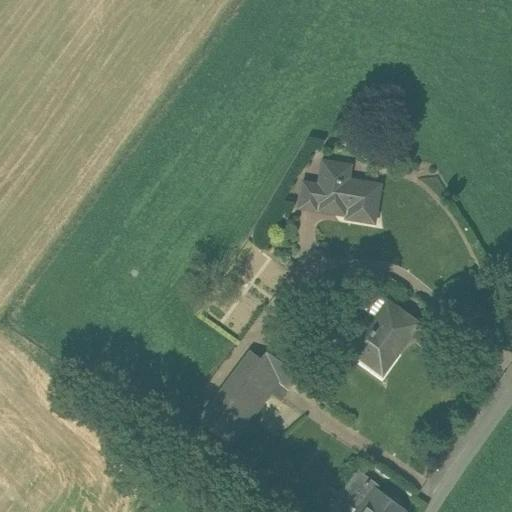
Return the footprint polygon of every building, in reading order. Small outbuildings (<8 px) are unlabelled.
[(351,164),(321,159),(317,183),(302,180),(298,207),(316,210),(317,203),(375,212),(376,212),(380,183),(348,178),(348,177),(351,164)] [(317,203),(316,210),(345,215),(344,218),(373,223),(375,212),(317,203)] [(374,309),(368,316),(361,311),(343,336),(362,350),(360,356),(376,369),(391,349),(396,352),(417,322),(387,300),(378,312),(374,309)] [(309,361),(275,336),(260,358),(255,364),(279,381),(289,388),(309,361)] [(249,350),(197,420),(232,445),(279,381),(255,364),(260,358),(249,350)] [(100,391),(90,406),(127,432),(137,416),(100,391)] [(357,469),(338,492),(360,508),(375,489),(376,490),(380,485),(357,469)] [(360,508),(357,511),(401,511),(403,510),(376,490),(375,489),(360,508)]
